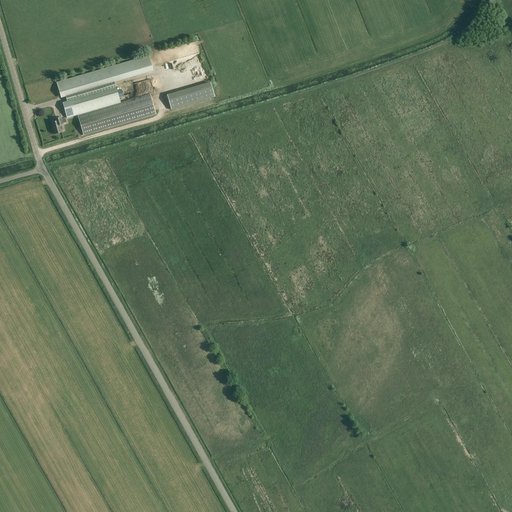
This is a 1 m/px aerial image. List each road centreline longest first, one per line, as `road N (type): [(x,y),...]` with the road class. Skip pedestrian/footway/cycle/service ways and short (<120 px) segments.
road 1 (tertiary): [(233,511),(42,168)]
road 2 (tertiary): [(42,168),(0,28)]
